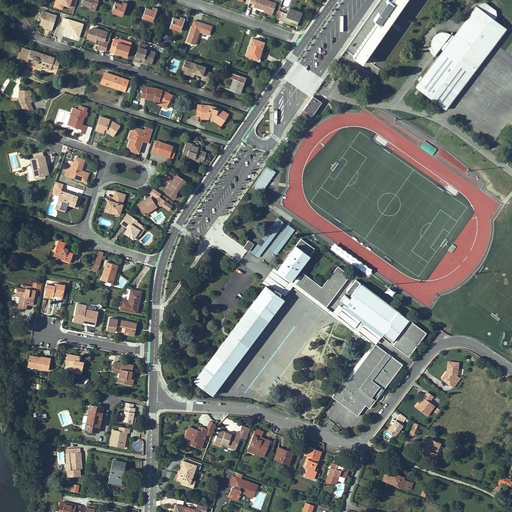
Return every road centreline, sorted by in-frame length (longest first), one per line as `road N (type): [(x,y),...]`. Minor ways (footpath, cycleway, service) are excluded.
road 1 (residential): [(255,109),(18,29)]
road 2 (residential): [(152,398),(249,407),(358,444)]
road 3 (residential): [(358,444),(437,345),(475,345),(511,370)]
road 4 (tertiary): [(255,109),(175,226),(161,262)]
road 5 (residential): [(303,41),(190,0)]
